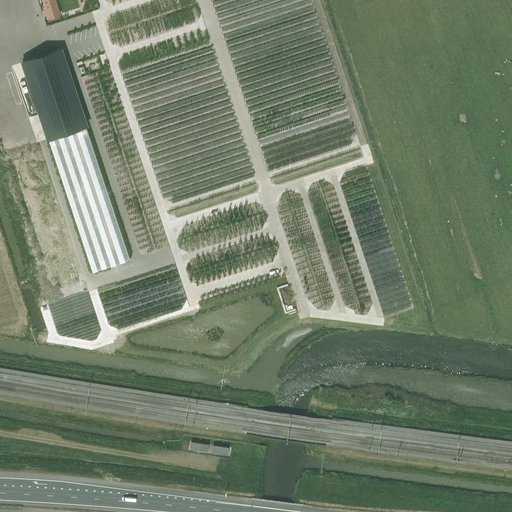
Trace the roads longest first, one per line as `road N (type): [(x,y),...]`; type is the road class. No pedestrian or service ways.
road 1 (motorway): [(234,511),(0,494)]
road 2 (track): [(0,432),(211,467)]
